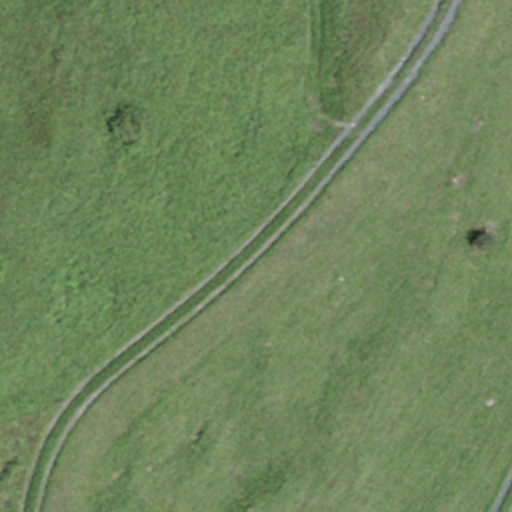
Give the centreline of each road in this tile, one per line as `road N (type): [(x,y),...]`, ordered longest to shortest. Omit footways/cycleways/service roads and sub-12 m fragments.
road 1 (track): [(458,0),(373,121),(266,235),(80,397),(51,441),(33,511)]
road 2 (track): [(315,0),(319,101),(352,141)]
